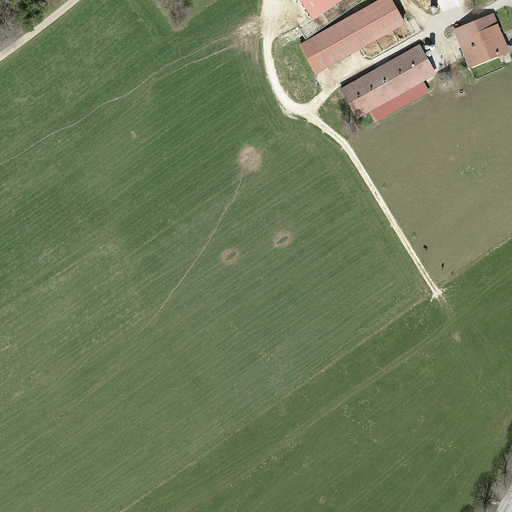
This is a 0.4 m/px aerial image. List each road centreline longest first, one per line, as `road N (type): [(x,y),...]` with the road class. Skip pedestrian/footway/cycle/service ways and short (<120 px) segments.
road 1 (track): [(440,299),(347,149),(279,94),(267,0)]
road 2 (track): [(295,108),(315,104),(441,20),(503,0)]
